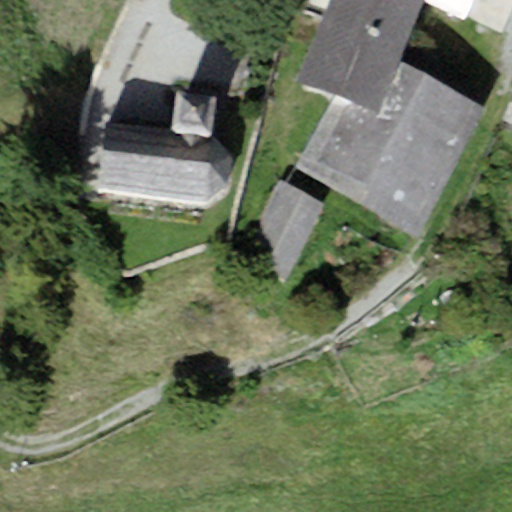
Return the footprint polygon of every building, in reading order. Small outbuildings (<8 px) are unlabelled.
[(309,0),(328,8),(298,80),(333,95),(377,114),(400,59),(425,1),(425,0),(309,0)] [(425,0),(425,1),(463,18),(470,0),(425,0)] [(377,114),(333,95),(297,166),(417,235),(486,107),(400,59),(377,114)] [(165,131),(96,120),(86,186),(205,205),(230,190),(234,157),(216,136),(211,135),(217,97),(172,90),(165,131)] [(324,203),(283,185),(253,245),(284,285),(324,203)]
